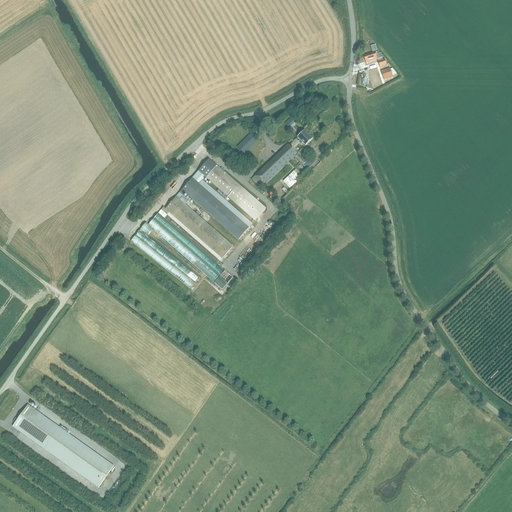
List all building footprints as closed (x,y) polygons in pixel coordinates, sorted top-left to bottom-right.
[(378,52),(364,56),(365,61),(366,63),(378,60),(378,62),(379,67),(386,65),(385,60),(383,60),(382,57),(384,57),(380,53),(379,53),(378,52)] [(390,69),(381,72),(384,81),(393,78),(390,69)] [(292,117),(285,124),(289,128),(291,126),(296,121),(292,117)] [(305,146),(312,139),(305,131),(297,138),(301,141),(300,142),(301,144),(302,143),(305,146)] [(244,154),(258,140),(251,133),(237,147),(244,154)] [(296,155),(297,154),(288,145),(252,179),(260,188),(263,185),(264,186),(297,155),(296,155)] [(296,158),(303,165),(307,169),(315,160),(311,156),(312,156),(308,152),(302,159),(298,155),(296,158)] [(165,209),(163,207),(148,225),(146,223),(144,226),(141,229),(130,241),(144,252),(190,289),(198,279),(200,277),(148,236),(153,230),(214,283),(222,290),(233,278),(225,271),(165,218),(167,215),(220,261),(233,247),(180,200),(186,194),(239,240),(249,228),(252,224),(202,181),(205,177),(255,220),(266,209),(209,159),(165,209)] [(291,190),(293,188),(291,187),(301,178),(298,176),(301,174),(296,169),(283,181),(291,190)] [(13,426),(21,432),(99,488),(114,467),(28,405),(13,426)]
